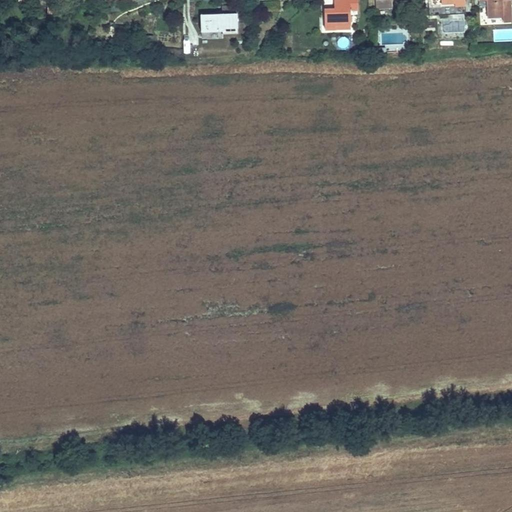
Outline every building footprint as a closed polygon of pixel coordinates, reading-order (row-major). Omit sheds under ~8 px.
[(353,31),(352,19),(352,12),(362,12),(361,0),(351,0),(351,2),(336,2),(338,32),(353,31)] [(446,0),(446,6),(459,5),(459,9),(469,9),(468,0),(446,0)] [(511,0),(489,0),(490,21),(506,20),(506,25),(511,24),(511,0)] [(203,14),(203,30),(223,30),(223,34),(238,33),(238,14),(203,14)] [(382,43),(401,42),(400,32),(381,34),(382,43)] [(349,49),(349,39),(340,39),(340,49),(349,49)]
